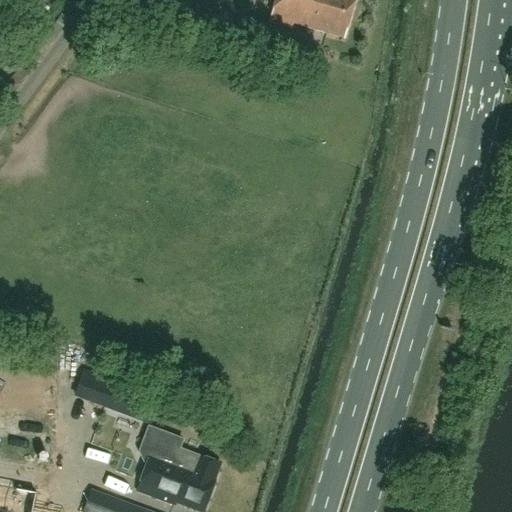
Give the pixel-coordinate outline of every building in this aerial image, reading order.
[(274,0),(268,22),(292,29),(293,25),(343,39),(354,0),(274,0)] [(109,409),(154,426),(162,406),(116,389),(109,409)] [(194,468),(151,452),(137,492),(175,506),(175,504),(196,511),(201,511),(219,466),(198,458),(194,468)] [(0,511),(43,511),(46,495),(0,486),(0,511)] [(144,511),(92,493),(85,511),(144,511)]
